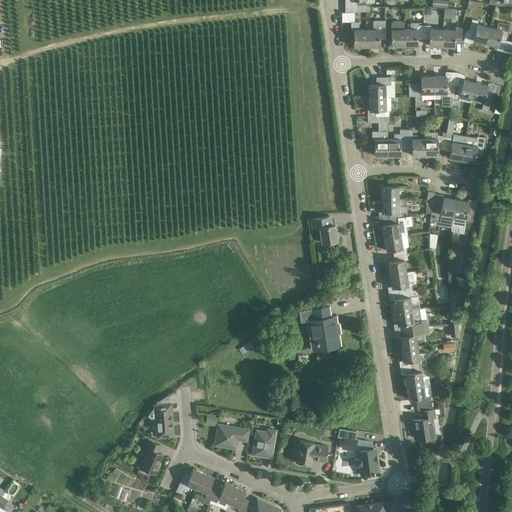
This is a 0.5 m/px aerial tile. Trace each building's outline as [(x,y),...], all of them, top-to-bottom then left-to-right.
[(486,43),(490,27),(477,24),(478,20),(472,19),(469,30),(476,32),(474,40),(486,43)] [(379,39),(385,39),(385,20),(373,20),(373,29),(366,29),(367,46),(379,46),(379,39)] [(404,45),(404,22),(400,21),(394,21),(391,23),(391,26),(385,26),(385,20),(385,39),(391,39),(392,45),(404,45)] [(351,30),(354,30),(354,46),(367,46),(366,29),(359,30),(359,21),(351,22),(351,30)] [(506,39),(510,24),(498,21),(496,28),(490,27),(486,43),(497,45),(499,38),(506,39)] [(423,38),(423,25),(418,25),(418,23),(410,23),(410,29),(404,29),(404,23),(404,22),(404,45),(417,45),(417,38),(423,38)] [(442,30),(442,29),(430,28),(430,25),(423,25),(423,38),(430,38),(429,45),(441,46),(442,30)] [(461,42),(462,27),(455,26),(455,30),(442,29),(442,30),(441,46),(454,46),(455,41),(461,42)] [(376,77),(376,84),(369,85),(369,98),(385,98),(385,85),(391,84),(390,76),(376,77)] [(434,92),(434,76),(421,76),(421,83),(415,84),(415,96),(422,96),(422,99),(434,99),(434,92)] [(452,97),(455,84),(446,83),(446,76),(434,76),(434,92),(446,92),(446,96),(452,97)] [(472,98),(476,82),(464,79),(462,86),(455,84),(452,97),(458,98),(458,99),(459,99),(458,100),(471,103),(472,98)] [(488,112),(492,94),(486,92),(488,85),(476,82),(472,98),(484,101),(481,110),(488,112)] [(376,117),(389,117),(389,109),(386,109),(385,98),(369,98),(369,110),(376,110),(376,117)] [(389,117),(376,117),(376,122),(378,122),(378,130),(372,131),(372,139),(374,139),(375,155),(387,155),(388,139),(387,139),(387,122),(389,122),(389,117)] [(400,155),(400,148),(406,149),(406,129),(399,130),(399,134),(394,134),(394,139),(388,139),(387,155),(400,155)] [(424,138),(417,138),(417,135),(412,135),(412,129),(406,129),(406,149),(412,149),(412,155),(425,155),(425,132),(424,132),(424,138)] [(425,132),(425,155),(438,154),(438,148),(444,150),(444,138),(445,136),(437,135),(437,132),(425,132)] [(444,138),(444,150),(450,151),(449,158),(462,160),(466,136),(446,132),(445,137),(445,136),(444,138)] [(466,136),(462,160),(475,162),(475,156),(481,157),(485,138),(477,136),(476,138),(466,136)] [(398,200),(404,200),(404,199),(399,199),(398,186),(382,186),(382,200),(398,200)] [(453,215),(455,199),(444,197),(442,207),(432,205),(430,213),(431,213),(430,220),(440,222),(451,224),(453,215)] [(453,215),(451,224),(465,226),(466,221),(471,222),(473,210),(467,208),(468,201),(455,199),(453,215)] [(389,211),(389,217),(397,217),(404,216),(407,216),(407,206),(405,206),(404,200),(398,200),(382,200),(382,211),(389,211)] [(404,216),(397,217),(389,217),(389,218),(390,224),(382,226),(384,238),(401,236),(407,235),(404,218),(404,216)] [(333,225),(331,217),(311,220),(312,229),(319,228),(322,244),(337,241),(335,225),(333,225)] [(401,236),(384,238),(386,250),(393,249),(394,255),(407,253),(406,247),(403,247),(401,236)] [(407,253),(394,255),(395,261),(388,262),(390,275),(412,272),(412,271),(406,272),(404,260),(408,259),(407,253)] [(314,267),(316,282),(327,279),(326,265),(314,267)] [(412,272),(390,275),(392,286),(398,285),(400,293),(417,290),(417,289),(413,290),(412,284),(414,283),(412,272)] [(457,277),(458,290),(469,289),(468,277),(457,277)] [(417,290),(400,293),(401,299),(394,300),(394,304),(391,304),(392,313),(419,309),(419,308),(412,309),(411,302),(419,301),(418,295),(417,290)] [(301,322),(307,321),(312,351),(340,346),(335,317),(330,318),(328,307),(299,312),(301,322)] [(419,309),(392,313),(393,320),(397,319),(397,323),(404,322),(405,330),(428,326),(427,319),(420,320),(419,309)] [(454,314),(453,321),(460,323),(461,315),(454,314)] [(457,323),(449,324),(451,337),(459,336),(457,323)] [(428,326),(405,330),(406,336),(400,337),(401,349),(418,347),(416,335),(429,332),(428,326)] [(251,339),(256,347),(268,339),(263,331),(251,339)] [(453,342),(443,344),(444,352),(454,350),(453,342)] [(418,347),(401,349),(403,360),(410,359),(411,367),(427,364),(425,352),(419,353),(418,347)] [(427,364),(411,367),(412,373),(405,374),(407,386),(423,384),(422,376),(429,375),(427,364)] [(423,384),(407,386),(409,398),(416,397),(418,411),(421,411),(433,409),(431,395),(425,396),(423,384)] [(174,436),(172,413),(172,403),(158,404),(148,416),(152,419),(155,418),(157,437),(174,436)] [(433,409),(421,411),(422,419),(412,421),(413,429),(417,428),(419,440),(435,438),(432,418),(434,418),(433,409)] [(207,416),(205,425),(217,426),(218,417),(214,417),(215,415),(208,414),(208,416),(207,416)] [(248,429),(219,425),(215,445),(235,448),(237,440),(247,441),(248,429)] [(256,430),(253,454),(271,456),(275,429),(267,428),(267,431),(256,430)] [(372,449),(371,442),(356,440),(358,432),(340,428),(339,436),(344,437),(342,449),(356,451),(358,458),(355,459),(356,466),(361,465),(362,473),(360,473),(360,474),(378,471),(376,448),(372,449)] [(148,448),(140,467),(156,474),(161,463),(159,462),(163,454),(158,452),(161,445),(148,440),(145,447),(148,448)] [(304,465),(306,463),(310,464),(311,459),(325,461),(328,446),(314,445),(314,443),(299,441),(296,462),(298,462),(299,464),(304,465)] [(195,488),(202,473),(192,468),(185,483),(180,480),(176,490),(182,492),(184,488),(188,490),(190,485),(195,488)] [(208,504),(215,487),(210,484),(213,478),(202,473),(195,488),(202,491),(198,500),(208,504)] [(220,505),(222,500),(227,503),(234,487),(224,482),(221,490),(215,487),(208,504),(208,505),(210,501),(220,505)] [(126,499),(129,492),(115,486),(112,492),(126,499)] [(242,511),(245,506),(246,505),(246,504),(248,500),(243,497),(245,492),(234,487),(227,503),(238,507),(235,511),(242,511)] [(2,496),(0,499),(0,507),(2,509),(8,500),(2,496)] [(280,511),(280,510),(257,499),(252,508),(246,505),(245,506),(242,511),(280,511)] [(147,500),(146,509),(158,511),(159,502),(147,500)] [(383,511),(383,503),(356,506),(356,511),(383,511)]
